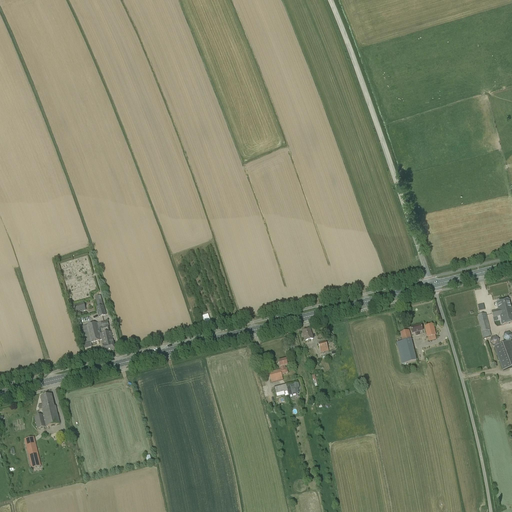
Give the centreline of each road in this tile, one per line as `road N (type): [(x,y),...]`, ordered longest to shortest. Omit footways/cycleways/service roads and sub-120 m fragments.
road 1 (primary): [(0,393),(431,285)]
road 2 (unclassified): [(431,285),(329,0)]
road 3 (unclassified): [(491,511),(431,285)]
